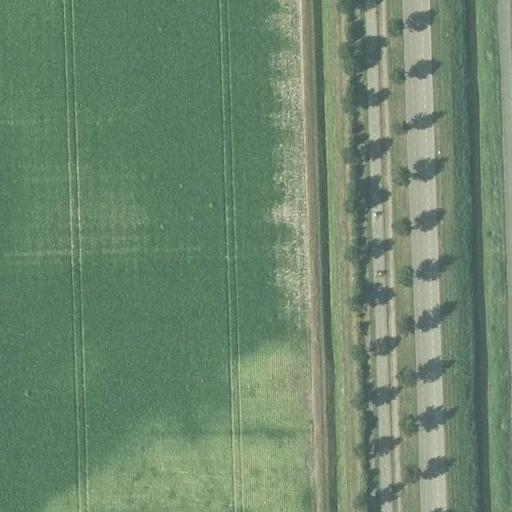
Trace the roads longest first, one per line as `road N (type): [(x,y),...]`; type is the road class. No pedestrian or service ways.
road 1 (unknown): [(396,511),(380,0)]
road 2 (unclassified): [(431,511),(415,0)]
